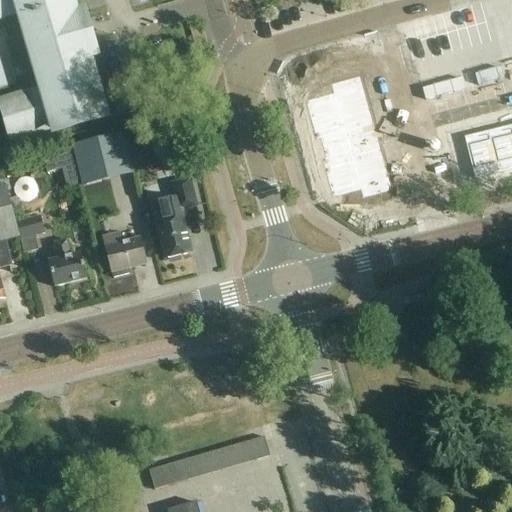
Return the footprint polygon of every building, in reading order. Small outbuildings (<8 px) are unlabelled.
[(88,41),(84,30),(79,32),(79,30),(83,28),(79,15),(75,16),(70,0),(0,0),(0,17),(20,12),(43,91),(0,103),(11,140),(54,127),(55,132),(77,126),(75,121),(104,112),(88,58),(91,57),(87,43),(83,45),(82,42),(88,41)] [(448,68),(475,60),(473,53),(446,61),(448,68)] [(381,91),(378,68),(365,69),(368,92),(381,91)] [(177,128),(158,133),(168,172),(187,167),(177,128)] [(119,136),(67,149),(76,187),(128,175),(119,136)] [(153,206),(151,206),(153,215),(154,218),(156,226),(159,239),(165,261),(168,260),(169,260),(192,254),(187,237),(190,236),(184,212),(197,208),(190,181),(171,186),(175,200),(163,203),(153,206)] [(0,269),(11,267),(5,243),(20,240),(5,184),(0,184),(0,301),(4,301),(0,286),(0,269)] [(66,196),(45,200),(47,209),(68,204),(66,196)] [(122,227),(137,222),(134,212),(118,217),(122,227)] [(24,255),(39,251),(35,238),(45,235),(41,220),(17,226),(24,255)] [(120,235),(103,240),(111,274),(112,274),(114,279),(130,275),(129,270),(146,266),(140,240),(123,244),(120,235)] [(70,258),(66,242),(54,245),(57,261),(48,263),(54,288),(87,281),(80,255),(70,258)] [(125,469),(129,488),(235,462),(230,443),(125,469)]
